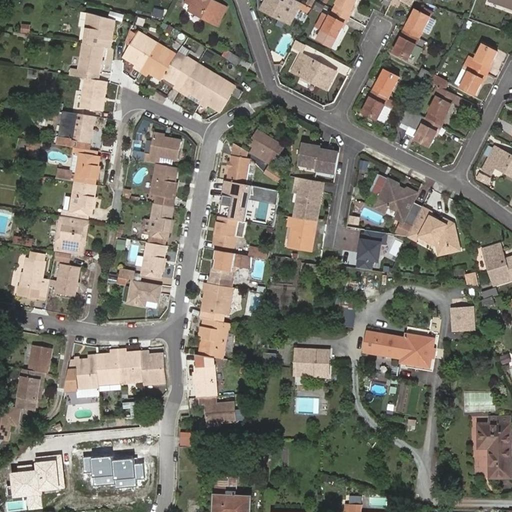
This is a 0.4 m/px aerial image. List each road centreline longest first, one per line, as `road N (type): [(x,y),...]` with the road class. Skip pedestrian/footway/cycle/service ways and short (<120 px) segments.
road 1 (residential): [(212,130),(174,327)]
road 2 (residential): [(212,130),(135,100),(117,210)]
road 3 (residential): [(174,327),(177,394),(162,511)]
road 4 (residential): [(511,503),(431,500),(423,491),(433,414)]
road 5 (residential): [(336,118),(274,88),(242,0)]
